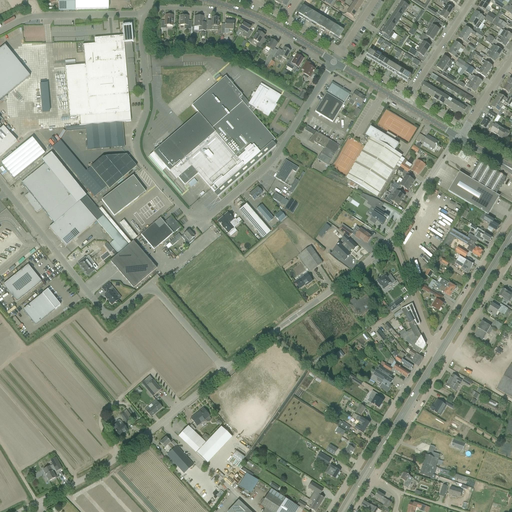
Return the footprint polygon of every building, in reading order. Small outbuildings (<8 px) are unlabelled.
[(58,0),(58,11),(75,11),(74,0),(58,0)] [(417,2),(414,0),(411,0),(411,1),(425,10),(430,2),(428,0),(424,6),(417,2)] [(402,2),(398,7),(405,12),(408,7),(402,2)] [(479,8),(483,10),(488,14),(489,11),(491,8),(488,6),(482,2),(479,8)] [(353,3),(350,8),(357,13),(360,7),(353,3)] [(444,11),(450,15),(453,9),(444,3),(442,6),(445,8),(444,11)] [(511,14),(511,10),(506,7),(504,5),(502,9),(511,15),(511,14)] [(302,18),(307,9),(303,7),(297,16),(302,18)] [(398,7),(395,12),(402,17),(405,12),(398,7)] [(438,19),(440,16),(446,20),(450,15),(444,11),(442,13),(439,12),(438,13),(429,7),(427,11),(438,19)] [(346,14),(349,16),(353,18),(357,13),(350,8),(346,14)] [(306,21),(312,12),(307,9),(302,18),(306,21)] [(311,24),(316,15),(312,12),(306,21),(311,24)] [(392,17),(398,22),(402,17),(395,12),(392,17)] [(472,17),(482,24),(484,20),(485,18),(476,12),(472,17)] [(315,26),(321,17),(316,15),(311,24),(315,26)] [(161,29),(166,29),(167,26),(173,26),(173,21),(173,16),(165,16),(164,22),(161,21),(161,29)] [(180,16),(180,21),(180,26),(185,26),(184,30),(191,30),(191,28),(191,27),(191,22),(188,21),(188,17),(180,16)] [(194,17),(194,22),(194,27),(199,27),(199,31),(206,32),(206,29),(206,24),(202,24),(203,18),(194,17)] [(320,29),(325,20),(321,17),(315,26),(320,29)] [(392,17),(388,22),(395,27),(398,22),(392,17)] [(469,23),(473,26),(478,29),(480,27),(482,24),(472,17),(469,23)] [(500,21),(500,20),(496,17),(494,21),(504,27),(505,24),(500,21)] [(207,21),(207,26),(207,30),(211,31),(211,30),(217,31),(218,27),(219,27),(219,23),(219,18),(211,18),(211,21),(207,21)] [(324,32),(330,23),(325,20),(320,29),(324,32)] [(502,30),(504,27),(494,21),(492,24),(496,26),(502,30)] [(221,25),(221,30),(221,34),(221,37),(222,37),(222,34),(224,34),(227,34),(229,33),(229,30),(233,30),(233,27),(234,22),(225,22),(225,25),(221,25)] [(392,32),(395,27),(388,22),(385,27),(392,32)] [(330,23),(324,32),(329,35),(334,26),(330,23)] [(248,39),(249,37),(252,33),(249,31),(251,28),(243,24),(241,28),(240,30),(244,32),(242,36),(248,39)] [(333,37),(338,28),(334,26),(329,35),(333,37)] [(436,35),(440,30),(433,26),(429,31),(436,35)] [(392,32),(385,27),(382,33),(384,34),(382,37),(389,41),(394,33),(392,32)] [(474,35),(475,33),(466,27),(462,33),(469,37),(471,34),(474,35)] [(340,36),(343,31),(338,28),(333,37),(337,40),(339,38),(340,36)] [(509,42),(511,37),(511,35),(503,30),(502,32),(500,36),(503,38),(509,42)] [(433,41),(436,35),(429,31),(426,36),(423,34),(421,37),(427,40),(428,38),(433,41)] [(260,49),(263,46),(265,41),(262,40),(264,37),(257,32),(255,37),(253,40),(259,43),(256,47),(260,49)] [(479,43),(484,36),(477,32),(475,36),(479,38),(477,42),(479,43)] [(467,40),(469,37),(462,33),(458,38),(468,45),(470,42),(467,40)] [(425,43),(427,40),(421,37),(419,40),(423,42),(420,47),(427,52),(430,47),(425,43)] [(129,77),(135,77),(134,63),(133,63),(132,61),(133,61),(132,42),(124,43),(123,38),(113,39),(113,38),(110,38),(110,39),(96,40),(96,44),(83,45),(85,65),(65,67),(65,72),(67,82),(129,77)] [(505,47),(509,42),(503,38),(501,41),(498,39),(496,41),(505,47)] [(273,57),(273,58),(275,54),(277,51),(274,49),(277,44),(270,40),(266,48),(269,50),(267,54),(270,56),(264,65),(267,67),(270,62),(273,57)] [(456,42),(452,48),(458,52),(460,49),(463,50),(465,48),(456,42)] [(468,47),(470,49),(474,51),(479,44),(477,42),(474,47),(470,45),(468,47)] [(489,50),(499,57),(502,52),(498,49),(493,45),(489,50)] [(5,46),(0,49),(0,101),(30,77),(5,46)] [(423,57),(427,52),(420,47),(417,52),(411,48),(408,53),(416,58),(419,54),(423,57)] [(18,56),(25,50),(23,48),(16,54),(18,56)] [(448,53),(453,56),(457,59),(459,57),(456,55),(458,52),(452,48),(448,53)] [(288,56),(290,52),(284,49),(282,53),(277,50),(277,51),(275,54),(273,58),(280,61),(282,58),(286,60),(288,56)] [(366,57),(371,60),(375,54),(370,50),(366,57)] [(495,63),(499,57),(489,50),(487,54),(486,56),(495,63)] [(479,55),(474,51),(472,53),(469,59),(471,60),(474,55),(475,56),(481,61),(484,58),(481,56),(480,55),(479,55)] [(380,57),(375,54),(371,60),(376,64),(380,57)] [(289,60),(287,64),(285,67),(292,71),(295,66),(298,68),(303,60),(296,56),(292,62),(289,60)] [(444,56),(440,62),(449,68),(450,69),(452,65),(451,65),(451,64),(453,62),(444,56)] [(380,57),(376,64),(381,67),(386,60),(380,57)] [(386,60),(381,67),(386,70),(391,63),(386,60)] [(482,68),(489,72),(492,67),(488,64),(483,60),(481,63),(484,65),(482,68)] [(309,78),(310,78),(312,74),(313,74),(313,73),(313,72),(314,70),(310,67),(312,65),(306,62),(304,66),(301,70),(304,72),(303,74),(309,78)] [(437,68),(441,70),(446,74),(447,71),(449,68),(440,62),(437,68)] [(464,66),(457,62),(455,65),(461,69),(459,72),(460,72),(464,66)] [(391,63),(386,70),(392,73),(396,66),(391,63)] [(465,64),(464,66),(473,72),(474,70),(465,64)] [(401,69),(396,66),(392,73),(397,76),(401,69)] [(464,66),(460,72),(459,74),(461,76),(464,71),(470,75),(473,72),(464,66)] [(475,72),(481,75),(485,78),(489,72),(482,68),(480,71),(477,69),(475,72)] [(406,72),(401,69),(397,76),(402,79),(406,72)] [(411,75),(406,72),(402,79),(407,82),(411,75)] [(241,74),(233,83),(234,84),(242,75),(241,74)] [(482,82),(478,79),(473,76),(471,78),(469,81),(479,87),(482,82)] [(129,77),(67,82),(70,117),(79,116),(80,126),(85,126),(121,123),(131,122),(131,121),(130,112),(128,96),(128,92),(136,91),(135,82),(135,77),(129,77)] [(198,114),(149,156),(162,170),(165,167),(176,180),(178,178),(184,185),(198,174),(210,189),(218,197),(275,147),(272,143),(273,142),(275,140),(252,114),(255,109),(257,110),(257,109),(263,113),(267,116),(271,111),(272,112),(276,105),(275,104),(280,96),(271,91),(272,90),(261,84),(259,86),(255,94),(253,93),(251,96),(253,97),(249,104),(242,96),(225,77),(192,106),(198,114)] [(475,93),(479,87),(469,81),(466,86),(465,87),(475,93)] [(426,94),(427,94),(432,87),(423,82),(421,86),(422,87),(423,88),(421,91),(422,91),(426,94)] [(332,84),(323,98),(341,108),(350,94),(332,84)] [(506,84),(503,89),(507,92),(509,94),(511,95),(511,87),(506,84)] [(432,87),(427,94),(427,95),(428,94),(432,97),(433,98),(438,91),(432,87)] [(438,101),(439,102),(443,94),(438,91),(433,98),(438,101)] [(349,102),(352,104),(354,102),(360,105),(365,98),(359,95),(359,94),(356,92),(351,100),(349,102)] [(443,104),(445,105),(449,98),(450,96),(444,92),(443,94),(439,102),(439,101),(444,104),(443,104)] [(499,95),(495,101),(503,106),(505,103),(510,106),(511,107),(511,106),(511,99),(507,96),(506,99),(499,95)] [(332,123),(341,108),(323,98),(315,112),(332,123)] [(449,98),(445,105),(449,108),(450,109),(455,101),(449,98)] [(455,101),(450,109),(450,110),(453,112),(454,111),(455,111),(456,112),(461,105),(455,101)] [(503,106),(495,101),(491,107),(495,109),(493,112),(496,114),(500,116),(504,111),(501,109),(503,106)] [(471,107),(467,105),(465,104),(464,106),(461,105),(456,112),(457,112),(461,115),(462,116),(464,113),(467,115),(471,107)] [(486,129),(492,120),(487,116),(484,120),(483,122),(482,121),(480,124),(481,125),(480,125),(486,129)] [(124,147),(121,123),(85,126),(80,126),(65,128),(66,132),(86,130),(88,150),(119,148),(124,147)] [(491,132),(497,136),(501,129),(495,125),(493,129),(491,132)] [(0,129),(0,156),(16,142),(10,134),(3,127),(0,129)] [(321,162),(328,166),(340,147),(307,127),(305,131),(313,135),(309,142),(308,141),(308,142),(312,144),(313,145),(314,143),(324,149),(319,157),(321,162)] [(394,141),(396,137),(387,132),(385,136),(371,127),(370,129),(369,128),(368,131),(369,131),(363,140),(367,143),(347,178),(377,197),(402,156),(394,151),(399,144),(394,141)] [(506,139),(511,132),(507,129),(506,131),(501,129),(497,136),(502,139),(503,137),(506,139)] [(438,142),(428,136),(423,143),(430,147),(430,146),(434,149),(436,146),(437,145),(438,142)] [(32,138),(0,164),(13,180),(45,154),(32,138)] [(52,147),(78,178),(94,197),(106,186),(109,190),(136,167),(126,155),(103,158),(86,172),(60,141),(52,147)] [(50,153),(41,161),(44,165),(21,184),(29,193),(25,196),(30,202),(32,204),(31,204),(35,209),(34,210),(37,213),(42,209),(54,224),(65,214),(77,204),(79,202),(86,196),(50,153)] [(400,168),(408,173),(411,168),(405,164),(407,161),(405,159),(400,168)] [(298,168),(290,163),(285,160),(278,172),(279,173),(276,179),(284,184),(292,171),(296,173),(298,168)] [(412,171),(414,172),(418,175),(422,170),(425,165),(421,162),(418,160),(415,165),(415,166),(412,171)] [(479,162),(469,179),(496,194),(506,178),(479,162)] [(408,173),(400,168),(398,170),(404,174),(403,176),(405,178),(403,181),(411,186),(415,181),(407,176),(408,173)] [(460,173),(454,182),(493,206),(499,196),(496,195),(496,194),(469,179),(460,173)] [(133,176),(129,179),(101,201),(114,217),(141,196),(145,193),(133,176)] [(408,191),(411,186),(403,181),(401,183),(399,182),(398,184),(395,182),(393,185),(398,188),(400,186),(408,191)] [(487,215),(493,206),(454,182),(448,192),(487,215)] [(397,191),(398,188),(393,185),(391,187),(394,189),(393,191),(395,193),(393,196),(402,201),(405,196),(397,191)] [(249,195),(250,197),(252,199),(254,201),(262,194),(261,192),(257,188),(249,195)] [(275,193),(272,199),(280,203),(283,198),(275,193)] [(79,202),(77,204),(65,214),(54,224),(49,228),(66,247),(96,221),(97,222),(103,216),(86,196),(80,202),(79,202)] [(398,206),(402,201),(393,196),(391,199),(389,197),(388,199),(385,197),(383,200),(388,203),(390,201),(398,206)] [(385,211),(376,205),(378,201),(371,198),(367,204),(376,210),(371,217),(372,218),(370,221),(375,224),(377,221),(383,225),(387,219),(389,217),(385,215),(385,216),(383,214),(385,211)] [(452,201),(451,203),(462,210),(463,208),(452,201)] [(238,211),(263,239),(270,232),(246,204),(238,211)] [(256,210),(263,217),(268,223),(273,219),(268,213),(261,206),(256,210)] [(281,211),(275,216),(280,223),(286,218),(281,211)] [(234,221),(228,214),(218,222),(221,226),(228,234),(235,229),(234,228),(239,224),(235,220),(234,221)] [(103,216),(97,222),(113,241),(109,244),(118,254),(128,246),(103,216)] [(487,216),(484,222),(489,225),(488,227),(489,227),(487,230),(491,232),(493,229),(496,231),(497,231),(498,229),(498,228),(500,226),(494,222),(494,220),(487,216)] [(160,218),(156,222),(141,235),(154,250),(173,234),(180,228),(176,224),(175,225),(173,222),(174,221),(171,217),(164,223),(160,218)] [(125,222),(121,225),(135,242),(139,239),(125,222)] [(324,235),(330,227),(326,224),(320,232),(321,232),(324,235)] [(342,226),(339,230),(349,238),(353,233),(342,226)] [(356,235),(355,237),(360,240),(361,239),(367,244),(372,237),(360,228),(356,235)] [(449,248),(455,238),(467,245),(470,239),(452,229),(449,235),(443,245),(449,248)] [(489,243),(489,242),(490,242),(491,241),(491,240),(492,237),(488,235),(479,229),(477,232),(478,233),(476,238),(469,234),(467,237),(476,242),(477,239),(483,242),(484,240),(485,240),(489,243)] [(181,237),(184,240),(184,242),(186,245),(188,245),(193,240),(192,239),(195,237),(189,231),(185,234),(181,237)] [(169,243),(172,247),(178,241),(175,238),(169,243)] [(335,250),(332,253),(335,256),(338,253),(345,261),(349,257),(348,256),(350,255),(349,254),(353,250),(354,251),(358,248),(352,241),(351,241),(351,242),(345,247),(341,244),(335,250)] [(156,269),(133,242),(110,261),(133,289),(156,269)] [(466,250),(475,255),(480,258),(482,254),(481,253),(482,251),(479,249),(479,248),(477,247),(473,245),(471,248),(469,246),(466,250)] [(311,247),(298,256),(307,268),(310,272),(322,263),(321,261),(318,258),(311,247)] [(455,253),(465,259),(468,253),(458,247),(455,253)] [(454,260),(456,261),(458,262),(466,267),(470,270),(471,268),(472,268),(473,267),(473,266),(473,265),(469,263),(466,261),(465,263),(459,259),(455,257),(454,260)] [(87,276),(91,273),(94,270),(85,258),(78,264),(87,276)] [(456,261),(455,264),(462,268),(461,270),(463,272),(465,273),(464,274),(466,275),(467,274),(468,275),(468,274),(469,274),(470,272),(470,271),(470,270),(466,267),(458,262),(456,261)] [(16,302),(41,282),(28,265),(3,285),(16,302)] [(295,282),(297,285),(300,289),(307,283),(308,284),(312,281),(307,274),(295,282)] [(383,289),(391,283),(392,284),(395,282),(391,275),(387,277),(385,275),(377,281),(383,289)] [(456,289),(456,288),(452,285),(442,279),(439,283),(437,282),(453,293),(454,291),(455,291),(456,289)] [(450,297),(451,297),(452,295),(452,294),(453,293),(437,282),(432,280),(431,282),(435,285),(434,286),(439,289),(438,290),(444,293),(443,293),(446,295),(450,297)] [(114,295),(117,292),(112,286),(111,287),(108,283),(102,289),(105,293),(106,292),(107,294),(104,296),(111,306),(115,303),(116,304),(117,302),(117,301),(118,300),(114,295)] [(423,285),(421,289),(429,293),(429,292),(431,290),(423,285)] [(511,294),(503,289),(503,290),(502,290),(500,292),(501,293),(499,296),(511,303),(511,301),(511,298),(511,297),(511,294)] [(35,326),(60,306),(48,290),(23,310),(35,326)] [(443,297),(437,293),(435,297),(437,299),(432,307),(439,311),(443,304),(440,302),(443,297)] [(353,299),(349,302),(357,313),(357,314),(358,314),(360,316),(365,313),(374,306),(373,304),(366,295),(355,303),(353,299)] [(397,307),(400,304),(403,302),(400,298),(394,303),(397,307)] [(420,324),(416,313),(412,304),(401,310),(409,324),(414,322),(416,326),(420,324)] [(493,304),(487,313),(492,315),(495,317),(498,312),(503,315),(508,318),(511,311),(507,309),(505,307),(501,304),(499,307),(493,304)] [(1,305),(0,305),(0,306),(10,316),(18,309),(16,307),(9,313),(1,305)] [(375,316),(381,312),(377,307),(371,311),(375,316)] [(18,318),(13,320),(18,329),(23,326),(18,318)] [(499,330),(502,325),(495,320),(491,326),(499,330)] [(482,342),(491,327),(482,321),(478,329),(473,337),(478,340),(482,342)] [(416,327),(416,326),(414,322),(409,324),(412,330),(403,334),(410,343),(414,345),(414,346),(422,350),(426,345),(416,327)] [(390,330),(394,335),(394,336),(396,337),(397,336),(388,323),(384,326),(388,332),(390,330)] [(383,342),(387,340),(380,330),(376,333),(383,342)] [(413,350),(415,352),(419,354),(422,350),(414,346),(414,345),(410,343),(403,334),(400,336),(405,342),(407,342),(414,348),(413,350)] [(410,350),(409,353),(415,357),(414,358),(413,358),(413,359),(420,363),(423,359),(419,356),(410,350)] [(406,356),(405,359),(414,365),(418,367),(420,363),(413,359),(413,358),(411,357),(410,358),(407,356),(406,356)] [(406,369),(410,371),(413,367),(404,361),(397,357),(396,358),(395,360),(402,364),(404,365),(403,367),(406,369)] [(386,364),(383,368),(390,372),(393,368),(386,364)] [(407,378),(410,373),(396,365),(393,369),(407,378)] [(511,365),(497,389),(511,398),(511,365)] [(379,373),(376,378),(377,381),(382,384),(380,388),(383,390),(388,392),(391,386),(390,385),(393,381),(390,379),(393,374),(390,372),(383,368),(380,366),(377,371),(379,373)] [(363,383),(350,374),(348,377),(361,386),(363,383)] [(452,390),(455,385),(456,383),(459,385),(462,381),(457,378),(453,375),(446,386),(450,389),(452,390)] [(161,390),(153,380),(145,387),(152,397),(161,390)] [(374,400),(371,404),(375,406),(379,408),(381,405),(380,405),(383,401),(377,398),(379,395),(375,392),(373,391),(369,397),(374,400)] [(481,396),(472,391),(469,395),(478,400),(481,396)] [(438,414),(444,404),(437,400),(434,405),(433,405),(430,410),(438,414)] [(489,400),(487,405),(495,409),(498,404),(489,400)] [(156,401),(144,410),(151,418),(162,408),(156,401)] [(445,405),(453,410),(456,407),(453,405),(447,401),(445,405)] [(361,415),(365,408),(361,405),(356,412),(361,415)] [(210,419),(210,418),(209,416),(207,414),(204,410),(197,415),(197,414),(194,416),(191,419),(197,427),(205,420),(206,421),(208,421),(209,421),(210,420),(210,419)] [(125,423),(129,420),(124,413),(120,416),(125,423)] [(358,416),(355,420),(359,422),(367,427),(370,423),(366,421),(365,420),(358,416)] [(123,424),(120,421),(119,420),(118,420),(116,422),(116,423),(116,424),(116,425),(113,428),(119,436),(124,432),(125,433),(128,431),(125,427),(123,424)] [(338,424),(349,431),(351,427),(343,422),(342,422),(340,421),(338,424)] [(358,431),(359,432),(363,434),(367,427),(359,422),(355,428),(355,429),(359,431),(358,431)] [(232,437),(221,427),(210,439),(205,444),(202,441),(188,427),(179,437),(207,464),(232,437)] [(338,427),(335,432),(339,434),(343,436),(346,432),(338,427)] [(167,455),(170,459),(183,474),(193,465),(176,447),(175,448),(166,438),(160,443),(164,448),(167,446),(171,451),(167,455)] [(463,450),(465,445),(453,440),(451,446),(463,450)] [(356,446),(352,443),(351,443),(349,446),(344,453),(349,457),(356,446)] [(326,451),(334,456),(338,450),(330,445),(326,451)] [(321,451),(316,458),(327,465),(332,458),(321,451)] [(243,464),(247,458),(238,452),(234,458),(243,464)] [(423,464),(420,474),(428,477),(432,478),(433,475),(435,474),(437,468),(432,466),(432,465),(435,458),(438,459),(440,455),(428,452),(427,455),(426,455),(424,463),(423,464)] [(56,478),(52,471),(55,470),(56,472),(61,469),(56,458),(50,461),(53,465),(50,467),(50,466),(43,470),(44,472),(49,481),(56,478)] [(326,473),(335,479),(340,472),(334,468),(331,466),(326,473)] [(42,470),(34,472),(36,478),(44,476),(42,470)] [(408,489),(410,484),(414,479),(410,476),(409,476),(404,473),(401,479),(406,482),(403,486),(408,489)] [(246,474),(238,486),(251,494),(258,481),(246,474)] [(311,483),(307,488),(314,492),(315,493),(314,496),(312,495),(309,500),(312,502),(314,503),(319,506),(324,499),(319,496),(319,495),(320,495),(323,490),(311,483)] [(444,497),(447,487),(443,485),(439,496),(444,497)] [(460,498),(462,493),(462,491),(451,487),(450,489),(449,494),(460,498)] [(296,511),(299,508),(271,489),(260,506),(265,509),(262,511),(296,511)] [(384,504),(383,506),(387,509),(391,503),(383,498),(385,496),(378,492),(375,497),(381,501),(381,502),(384,504)] [(249,511),(238,501),(227,511),(249,511)] [(299,501),(297,505),(303,509),(306,505),(299,501)] [(364,501),(361,506),(362,506),(365,509),(368,510),(368,509),(371,511),(375,511),(376,511),(377,511),(381,511),(382,511),(372,505),(368,503),(365,501),(364,501)] [(311,504),(308,508),(311,510),(314,511),(315,511),(319,506),(314,503),(312,502),(311,504)] [(409,509),(407,511),(414,511),(415,511),(416,511),(417,507),(420,509),(420,511),(423,511),(424,511),(426,507),(414,503),(413,504),(410,503),(408,509),(409,509)]
